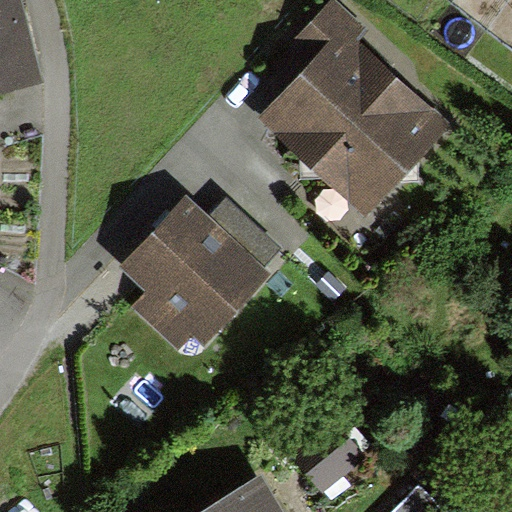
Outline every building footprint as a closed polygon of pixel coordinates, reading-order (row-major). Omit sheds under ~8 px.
[(0,0),(0,81),(47,69),(28,0),(0,0)] [(305,63),(257,116),(366,216),(450,124),(356,38),(365,27),(335,0),(333,0),(289,49),(305,63)] [(189,193),(122,267),(149,290),(131,310),(180,354),(195,337),(208,348),(290,256),(223,196),(210,211),(189,193)] [(288,443),(322,486),(361,456),(363,445),(334,407),(288,443)] [(296,511),(265,457),(166,511),(296,511)] [(43,511),(10,476),(0,484),(0,511),(43,511)] [(421,480),(390,511),(424,511),(439,497),(421,480)]
